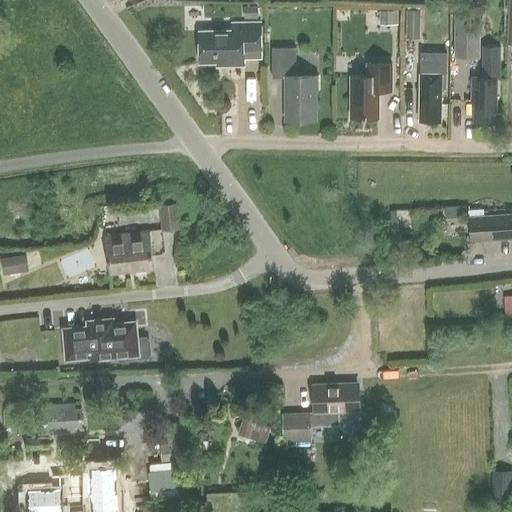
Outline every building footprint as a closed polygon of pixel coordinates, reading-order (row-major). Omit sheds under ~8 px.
[(258,7),(244,7),(245,19),(258,19),(258,7)] [(421,12),(408,11),(407,39),(420,40),(421,12)] [(455,16),(455,57),(470,57),(481,57),(481,32),(481,16),(455,16)] [(244,59),(262,58),(261,24),(232,24),(233,31),(199,32),(200,64),(228,63),(228,67),(244,66),(244,59)] [(496,124),(496,79),(500,79),(500,42),(484,42),(484,79),(471,79),(471,102),(474,102),(474,123),(496,124)] [(296,49),(272,49),(273,79),(287,79),(287,118),(316,118),(316,91),(319,91),(319,77),(296,77),(296,49)] [(421,53),(421,74),(442,74),(447,74),(447,53),(421,53)] [(368,77),(351,77),(351,119),(379,119),(379,92),(392,92),(392,65),(368,64),(368,77)] [(421,74),(420,122),(441,122),(442,74),(421,74)] [(182,204),(163,205),(165,232),(184,231),(182,204)] [(459,207),(444,209),(445,219),(460,217),(459,207)] [(482,218),(468,220),(470,243),(485,242),(511,239),(511,215),(485,218),(482,218)] [(110,275),(154,270),(150,232),(105,236),(110,275)] [(27,254),(1,259),(4,275),(30,271),(27,254)] [(104,326),(104,321),(88,322),(89,328),(64,330),(67,360),(91,358),(91,360),(138,356),(138,359),(148,358),(151,355),(149,342),(146,339),(137,340),(136,323),(104,326)] [(339,413),(354,413),(359,413),(359,414),(361,414),(361,412),(359,412),(359,390),(353,391),(352,384),(314,385),(315,414),(339,413)] [(77,428),(83,428),(82,410),(76,410),(76,405),(38,407),(39,435),(77,433),(77,428)] [(259,415),(246,410),(238,434),(266,444),(271,427),(257,422),(259,415)] [(315,414),(310,414),(311,428),(340,427),(339,413),(315,414)] [(310,414),(283,416),(285,453),(312,453),(311,428),(310,414)] [(160,446),(162,463),(182,461),(178,424),(165,425),(167,445),(160,446)] [(51,440),(28,441),(29,453),(51,451),(51,440)] [(35,493),(33,492),(34,511),(67,511),(67,506),(97,504),(97,511),(123,511),(121,468),(95,469),(96,476),(56,478),(57,491),(35,493)] [(491,499),(511,499),(511,471),(490,471),(491,499)] [(205,494),(205,511),(239,511),(239,494),(205,494)]
